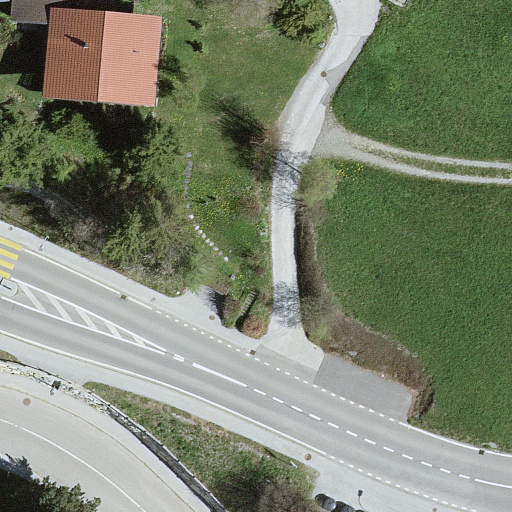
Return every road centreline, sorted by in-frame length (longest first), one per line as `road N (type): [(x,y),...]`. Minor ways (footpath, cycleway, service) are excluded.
road 1 (tertiary): [(0,282),(466,488),(511,492)]
road 2 (track): [(511,185),(463,190),(281,141)]
road 3 (unclassified): [(147,511),(29,426),(0,425)]
